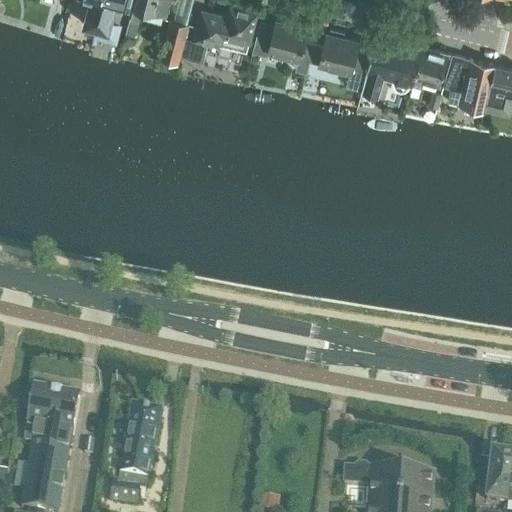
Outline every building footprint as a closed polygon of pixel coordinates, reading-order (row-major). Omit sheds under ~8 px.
[(96,29),(96,28),(103,0),(97,0),(98,1),(94,0),(92,0),(89,13),(91,14),(87,27),(96,29)] [(103,0),(96,28),(108,31),(116,2),(127,5),(128,0),(103,0)] [(132,9),(133,9),(130,19),(126,34),(136,36),(143,8),(167,14),(170,0),(134,0),(133,5),(132,9)] [(194,38),(220,45),(220,41),(245,46),(247,39),(249,39),(256,9),(229,3),(226,14),(201,8),(194,38)] [(259,25),(261,19),(260,19),(252,49),(252,50),(269,54),(270,49),(300,57),(308,25),(275,17),(272,28),(259,25)] [(160,57),(177,62),(181,49),(188,23),(171,19),(163,49),(160,57)] [(350,74),(365,78),(372,45),(371,45),(370,51),(356,48),(359,37),(344,34),(344,30),(330,26),(329,30),(326,30),(319,62),(351,69),(350,74)] [(372,45),(365,78),(362,89),(377,94),(383,74),(393,77),(393,81),(395,85),(397,87),(401,88),(405,88),(408,85),(410,82),(412,83),(411,84),(412,85),(413,85),(423,44),(376,31),(372,45)] [(450,51),(423,44),(413,85),(422,87),(424,78),(441,83),(450,51)] [(487,97),(495,64),(453,54),(444,84),(452,86),(448,100),(463,104),(462,105),(484,110),(487,97)] [(511,68),(495,64),(487,97),(511,103),(511,68)] [(430,104),(438,106),(442,91),(434,89),(430,104)] [(33,445),(70,452),(80,398),(35,389),(25,447),(13,445),(13,446),(33,450),(33,445)] [(120,474),(119,482),(142,486),(147,487),(148,479),(161,412),(134,407),(120,474)] [(86,441),(84,454),(92,455),(94,442),(86,441)] [(20,510),(30,511),(34,511),(58,511),(70,452),(33,445),(33,450),(13,446),(8,473),(4,492),(2,505),(20,510)] [(511,455),(493,453),(487,502),(507,505),(511,470),(511,455)] [(342,485),(367,488),(365,511),(429,511),(432,477),(369,471),(364,467),(357,467),(353,471),(343,470),(342,485)] [(115,482),(111,502),(139,506),(142,486),(119,482),(115,482)] [(276,511),(278,500),(261,497),(259,511),(263,511),(276,511)]
